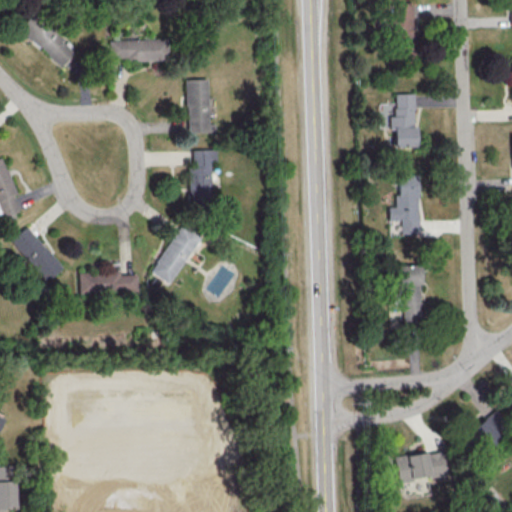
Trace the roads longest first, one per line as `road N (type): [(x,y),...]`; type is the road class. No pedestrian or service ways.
road 1 (tertiary): [(324,511),(309,0)]
road 2 (residential): [(460,0),(473,363)]
road 3 (residential): [(92,213),(121,210),(135,197),(140,175),(131,125),(118,114),(41,113)]
road 4 (residential): [(322,422),(376,417),(434,398),(451,379)]
road 5 (residential): [(451,379),(321,383)]
